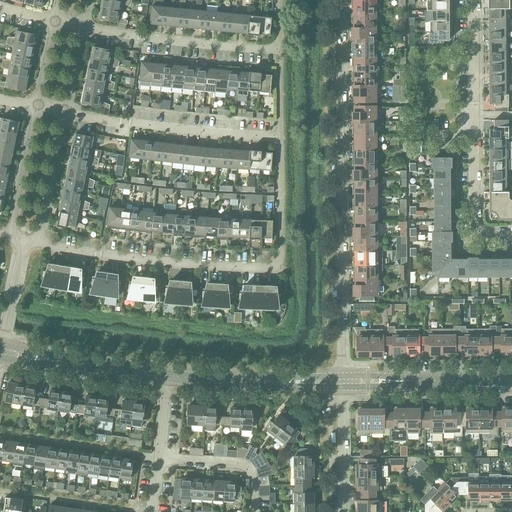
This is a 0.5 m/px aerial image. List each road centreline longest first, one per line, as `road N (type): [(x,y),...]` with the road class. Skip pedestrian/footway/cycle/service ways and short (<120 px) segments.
road 1 (residential): [(343,384),(339,0)]
road 2 (residential): [(279,140),(281,268),(168,262),(35,241)]
road 3 (residential): [(279,140),(131,127),(63,111)]
road 4 (residential): [(277,51),(81,27)]
road 5 (tertiary): [(343,384),(167,377)]
road 6 (tertiary): [(343,384),(511,382)]
road 7 (tertiary): [(167,377),(1,353)]
road 8 (residential): [(160,456),(251,470),(253,511)]
road 9 (residential): [(35,241),(63,111)]
road 10 (residential): [(35,106),(7,235)]
road 11 (residential): [(511,235),(475,228),(475,137)]
road 12 (residential): [(342,511),(343,384)]
